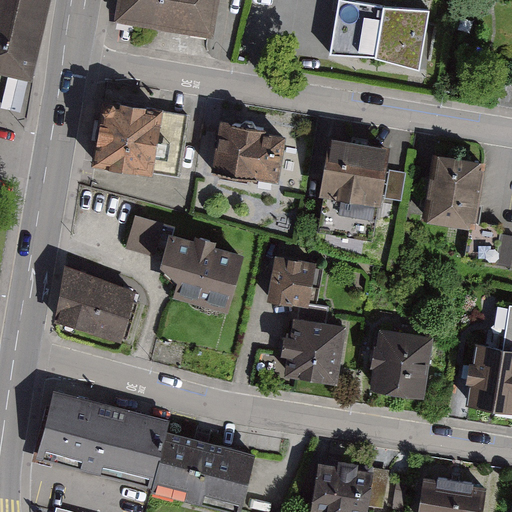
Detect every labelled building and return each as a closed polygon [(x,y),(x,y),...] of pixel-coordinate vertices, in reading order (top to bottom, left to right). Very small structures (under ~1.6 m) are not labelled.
[(0,0),(0,73),(31,81),(49,0),(0,0)] [(215,0),(117,0),(114,19),(210,35),(215,0)] [(430,16),(341,3),(332,61),(421,75),(430,16)] [(162,110),(101,100),(91,162),(152,172),(162,110)] [(287,133),(221,122),(213,170),(280,180),(287,133)] [(391,148),(329,138),(319,195),(381,205),(391,148)] [(487,166),(435,156),(423,225),(474,235),(487,166)] [(246,254),(173,237),(160,273),(180,283),(175,298),(227,314),(246,254)] [(140,274),(72,247),(60,330),(127,348),(140,274)] [(271,298),(317,305),(324,265),(277,258),(271,298)] [(511,304),(505,303),(498,349),(511,351),(511,304)] [(280,379),(341,387),(349,325),(288,317),(280,379)] [(435,338),(381,331),(373,395),(428,402),(435,338)] [(478,346),(468,408),(511,414),(511,351),(498,349),(478,346)] [(169,414),(53,383),(34,453),(150,484),(167,421),(169,414)] [(258,447),(167,421),(150,484),(243,505),(258,447)] [(369,511),(375,475),(320,467),(312,511),(369,511)] [(487,511),(490,492),(427,483),(422,511),(487,511)]
